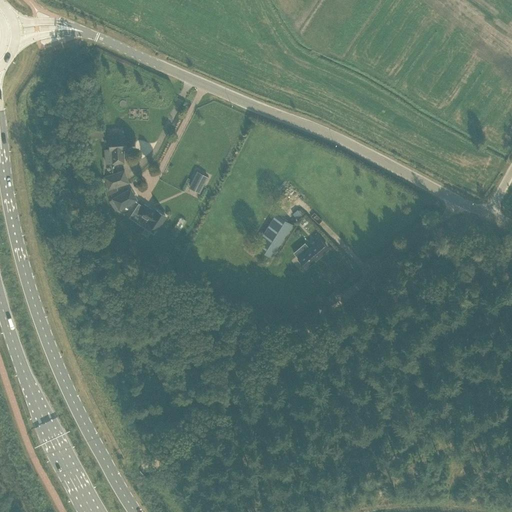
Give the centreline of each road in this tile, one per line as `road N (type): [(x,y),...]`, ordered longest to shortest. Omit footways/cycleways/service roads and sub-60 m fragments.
road 1 (unclassified): [(456,203),(340,139),(82,31)]
road 2 (secondary): [(135,511),(48,348),(17,244),(0,143)]
road 3 (track): [(99,511),(365,280)]
road 4 (unknown): [(307,330),(511,496)]
road 5 (secondary): [(0,295),(27,386),(93,511)]
